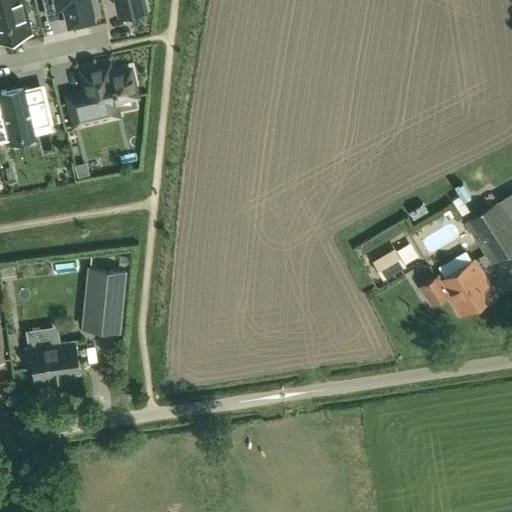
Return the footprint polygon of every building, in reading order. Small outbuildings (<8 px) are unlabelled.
[(0,0),(0,37),(30,31),(22,0),(0,0)] [(42,0),(45,8),(63,3),(68,22),(71,21),(72,24),(91,20),(90,17),(94,16),(90,0),(42,0)] [(116,0),(119,10),(128,8),(129,12),(143,9),(142,5),(145,4),(143,0),(116,0)] [(74,124),(98,119),(117,114),(114,103),(114,100),(136,95),(130,69),(110,73),(109,66),(108,64),(98,66),(82,70),(86,90),(67,95),(69,102),(74,124)] [(49,126),(50,126),(44,98),(28,102),(27,96),(25,87),(24,85),(24,84),(23,84),(23,85),(17,86),(0,90),(0,89),(0,92),(1,97),(0,97),(0,138),(0,139),(10,136),(11,141),(12,141),(11,136),(34,131),(35,136),(36,135),(35,133),(33,126),(48,122),(49,126)] [(84,162),(76,164),(78,175),(89,172),(88,165),(84,162)] [(511,194),(501,201),(467,222),(492,263),(511,250),(511,194)] [(371,260),(382,279),(406,265),(395,247),(371,260)] [(466,285),(485,273),(476,259),(440,281),(438,277),(422,286),(434,305),(449,295),(460,288),(463,292),(468,289),(466,285)] [(125,271),(89,267),(83,327),(119,330),(125,271)] [(460,288),(449,295),(461,315),(478,305),(483,307),(492,301),(492,296),(497,293),(485,273),(466,285),(468,289),(463,292),(460,288)] [(75,340),(25,347),(28,363),(32,362),(35,378),(49,376),(49,379),(65,376),(65,374),(79,372),(75,340)]
